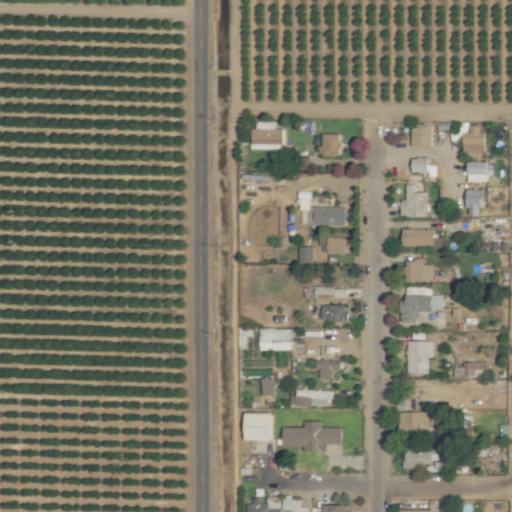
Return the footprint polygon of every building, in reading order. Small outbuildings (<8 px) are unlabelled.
[(284,150),(284,129),(277,129),(277,122),(254,121),(253,149),(284,150)] [(447,141),(464,141),(464,123),(448,122),(447,141)] [(432,125),(411,125),(412,147),(433,147),(432,125)] [(480,132),(480,125),(470,125),(470,133),(464,133),(464,153),(486,152),(486,132),(480,132)] [(341,134),(323,135),(323,156),(341,156),(341,134)] [(311,169),(310,158),(299,158),(300,170),(311,169)] [(411,173),(429,173),(429,158),(411,158),(411,173)] [(467,182),(490,182),(489,162),(467,162),(467,182)] [(427,192),(417,192),(417,185),(406,185),(406,200),(402,200),(402,217),(427,217),(427,192)] [(479,215),(479,208),(485,208),(486,190),(468,189),(467,215),(479,215)] [(347,225),(348,208),(310,207),(310,199),(301,198),(300,224),(347,225)] [(436,230),(404,229),(403,246),(443,247),(443,238),(435,238),(436,230)] [(347,254),(347,238),(329,237),(329,254),(347,254)] [(433,265),(423,265),(424,260),(407,260),(406,281),(433,282),(433,265)] [(347,288),(304,286),(303,298),(347,299),(347,288)] [(401,323),(417,322),(417,311),(443,310),(443,295),(432,295),(432,287),(407,287),(407,300),(401,301),(401,323)] [(347,321),(348,306),(322,305),(322,320),(347,321)] [(291,328),(249,330),(250,358),(259,358),(259,351),(291,350),(291,328)] [(429,375),(429,358),(434,358),(434,341),(408,341),(407,374),(429,375)] [(271,358),(241,359),(241,376),(272,375),(271,358)] [(318,379),(333,379),(333,370),(341,370),(341,360),(319,360),(318,379)] [(488,363),(464,362),(464,368),(455,368),(454,376),(488,377),(488,363)] [(275,395),(275,378),(262,379),(263,396),(275,395)] [(332,407),(332,391),(293,389),(292,405),(332,407)] [(429,412),(402,413),(403,439),(430,438),(429,412)] [(245,440),(274,441),(274,413),(245,413),(245,440)] [(283,428),(284,447),(304,446),(304,452),(328,452),(328,444),(343,444),(343,427),(322,428),(322,421),(304,422),(304,427),(283,428)] [(403,466),(440,465),(439,446),(407,447),(407,458),(403,458),(403,466)] [(246,511),(279,511),(280,496),(264,497),(264,500),(247,501),(246,511)] [(281,511),(307,511),(308,507),(300,506),(300,498),(282,497),(281,511)]
